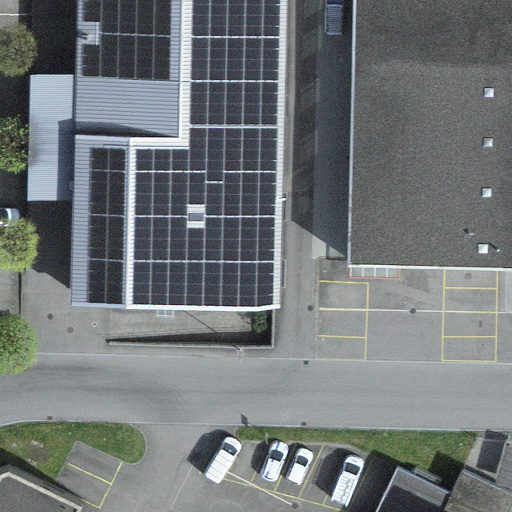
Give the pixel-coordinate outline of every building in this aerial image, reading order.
[(74,292),(173,295),(276,298),(283,0),(80,0),(79,77),(80,77),(74,292)] [(511,0),(353,0),(347,258),(511,261),(511,0)] [(0,511),(74,511),(81,498),(9,463),(0,465),(0,511)] [(440,511),(451,491),(397,465),(373,511),(440,511)] [(511,491),(462,467),(451,491),(440,511),(506,511),(511,500),(511,491)]
